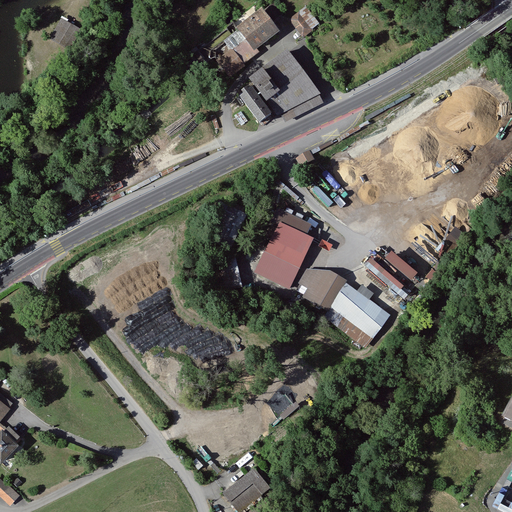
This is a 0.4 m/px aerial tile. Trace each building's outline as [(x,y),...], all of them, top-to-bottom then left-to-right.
[(281,13),(272,2),(261,10),(270,22),(281,13)] [(275,28),(270,22),(261,10),(258,6),(234,25),(236,28),(251,47),(252,45),(275,28)] [(305,6),(289,19),(302,36),(318,23),(305,6)] [(80,29),(61,19),(50,39),(69,49),(80,29)] [(257,51),(252,45),(251,47),(236,28),(223,39),(231,49),(216,60),(229,76),(243,65),(241,63),(257,51)] [(280,116),(321,95),(290,53),(252,81),(257,86),(254,88),(255,90),(258,88),(280,116)] [(254,88),(242,97),(261,122),(273,113),(255,90),(254,88)] [(315,159),(310,150),(296,158),(301,167),(315,159)] [(246,213),(220,202),(204,237),(230,249),(246,213)] [(313,224),(278,208),(273,220),(308,235),(313,224)] [(310,240),(277,225),(257,267),(287,281),(296,264),(298,265),(310,240)] [(459,241),(449,233),(435,249),(445,257),(459,241)] [(384,269),(371,258),(367,264),(405,296),(407,294),(416,302),(428,287),(416,277),(419,274),(392,251),(385,259),(389,263),(384,269)] [(240,286),(233,258),(213,263),(220,291),(240,286)] [(328,270),(306,269),(299,283),(307,288),(302,297),(328,310),(344,282),(345,280),(328,270)] [(388,315),(344,282),(328,310),(325,317),(364,348),(388,315)] [(0,421),(11,409),(0,399),(0,421)] [(0,461),(2,463),(20,445),(18,443),(22,439),(9,426),(7,429),(5,427),(0,431),(0,461)] [(275,471),(271,466),(266,471),(269,476),(275,471)] [(253,468),(223,492),(238,511),(268,487),(253,468)] [(511,483),(511,472),(494,506),(506,511),(511,511),(511,503),(510,507),(502,502),(511,483)] [(0,478),(0,496),(10,505),(19,496),(0,478)] [(23,483),(18,478),(13,483),(18,487),(23,483)] [(269,511),(281,501),(274,495),(261,507),(266,511),(269,511)]
